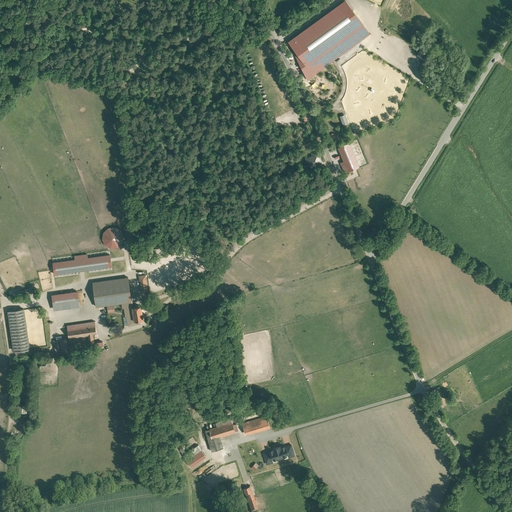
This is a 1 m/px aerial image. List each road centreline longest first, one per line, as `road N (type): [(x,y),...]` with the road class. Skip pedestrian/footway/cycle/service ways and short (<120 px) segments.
road 1 (unclassified): [(370,263),(421,389),(510,511)]
road 2 (unclassified): [(511,27),(370,263)]
road 3 (track): [(0,292),(10,403),(4,511)]
road 4 (unclassified): [(341,188),(252,0)]
road 5 (track): [(189,484),(154,478),(25,511)]
road 6 (unclassified): [(341,188),(246,241),(216,271)]
road 7 (track): [(289,426),(211,455),(189,484)]
